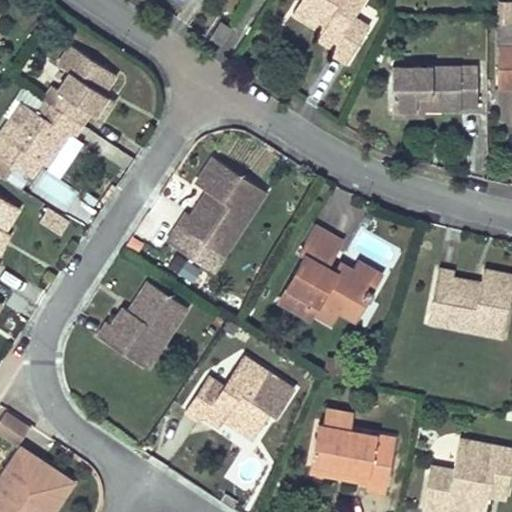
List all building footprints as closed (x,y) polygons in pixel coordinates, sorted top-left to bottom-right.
[(296,0),(288,13),(319,34),(325,26),(339,36),(328,52),(326,56),(341,65),(363,29),(349,19),(361,0),(296,0)] [(511,0),(510,0),(495,0),(496,21),(511,20),(511,0)] [(225,29),(216,22),(204,37),(213,44),(225,29)] [(497,42),(511,41),(511,22),(496,23),(497,42)] [(319,34),(313,43),(328,52),(339,36),(325,26),(319,34)] [(2,113),(0,116),(0,119),(40,147),(44,142),(52,146),(62,130),(67,133),(84,107),(97,115),(108,96),(97,89),(91,87),(97,78),(102,82),(109,71),(63,41),(50,59),(60,66),(49,83),(45,80),(28,106),(20,101),(9,118),(2,113)] [(511,48),(492,48),(492,84),(511,83),(511,48)] [(471,67),(387,65),(386,107),(417,108),(453,109),(453,106),(470,106),(471,67)] [(91,87),(97,89),(102,82),(97,78),(91,87)] [(13,97),(2,113),(9,118),(20,101),(13,97)] [(0,119),(0,157),(22,172),(33,157),(40,147),(0,119)] [(52,146),(44,142),(40,147),(47,152),(52,146)] [(40,147),(33,157),(41,162),(47,152),(40,147)] [(173,223),(209,246),(216,234),(233,231),(262,187),(208,154),(191,180),(203,187),(209,191),(203,201),(197,197),(186,213),(182,210),(173,223)] [(209,191),(203,187),(197,197),(203,201),(209,191)] [(0,226),(13,208),(0,199),(0,226)] [(59,233),(67,220),(46,207),(38,220),(59,233)] [(298,256),(273,299),(302,317),(305,311),(310,302),(330,313),(331,309),(348,319),(369,282),(344,267),(333,261),(326,271),(319,266),(335,238),(310,224),(292,252),(298,256)] [(216,234),(209,246),(219,253),(233,231),(216,234)] [(375,273),(350,258),(344,267),(369,282),(375,273)] [(458,269),(438,265),(429,309),(443,312),(452,325),(495,334),(507,273),(478,267),(476,278),(474,285),(463,284),(464,276),(457,274),(458,269)] [(476,278),(464,276),(463,284),(474,285),(476,278)] [(102,321),(92,335),(137,364),(158,333),(162,336),(181,305),(143,279),(127,302),(135,307),(130,315),(122,310),(118,308),(107,324),(102,321)] [(135,307),(127,302),(122,310),(130,315),(135,307)] [(330,313),(310,302),(305,311),(324,323),(330,313)] [(443,312),(429,309),(426,321),(452,325),(443,312)] [(158,333),(137,364),(141,367),(162,336),(158,333)] [(218,383),(202,373),(179,408),(196,420),(199,415),(209,398),(226,408),(221,417),(250,436),(263,416),(256,412),(260,406),(266,409),(273,415),(291,387),(238,353),(218,383)] [(209,398),(199,415),(215,425),(221,417),(226,408),(209,398)] [(351,409),(324,403),(320,422),(347,428),(351,409)] [(266,409),(260,406),(256,412),(263,416),(266,409)] [(20,424),(0,411),(0,433),(10,440),(20,424)] [(320,422),(316,422),(306,458),(349,467),(348,475),(363,478),(362,484),(381,488),(394,437),(347,428),(320,422)] [(503,489),(511,447),(455,437),(448,468),(446,478),(424,474),(417,508),(437,511),(439,511),(440,508),(457,511),(483,511),(487,494),(488,487),(503,489)] [(13,443),(0,463),(0,511),(42,511),(65,477),(13,443)] [(349,467),(306,458),(306,467),(348,475),(349,467)] [(448,468),(426,464),(424,474),(446,478),(448,468)] [(503,489),(488,487),(487,494),(501,497),(503,489)]
